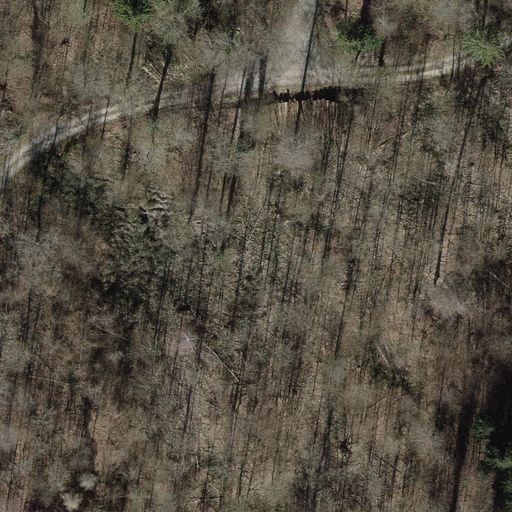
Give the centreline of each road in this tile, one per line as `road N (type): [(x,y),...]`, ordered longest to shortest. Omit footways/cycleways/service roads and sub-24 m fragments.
road 1 (track): [(0,170),(35,139),(79,118),(289,73)]
road 2 (track): [(511,34),(426,71),(289,73)]
